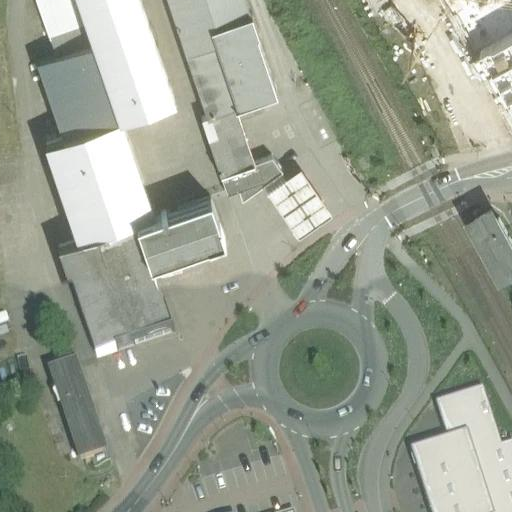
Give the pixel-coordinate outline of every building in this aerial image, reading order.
[(78,0),(37,0),(49,34),(56,53),(93,41),(78,0)] [(139,0),(78,0),(93,41),(118,117),(119,117),(173,99),(139,0)] [(169,0),(206,111),(234,102),(234,103),(276,90),(257,32),(258,31),(251,10),(250,10),(246,0),(169,0)] [(511,0),(454,0),(474,37),(479,35),(511,16),(511,0)] [(511,16),(479,35),(511,96),(511,16)] [(56,53),(37,60),(63,136),(118,117),(93,41),(56,53)] [(206,111),(201,113),(226,189),(238,185),(241,196),(282,167),(271,153),(253,159),(234,103),(234,102),(206,111)] [(154,213),(119,117),(118,117),(63,136),(43,143),(76,238),(77,239),(136,219),(154,213)] [(300,163),(266,187),(298,234),(332,210),(300,163)] [(154,213),(136,219),(149,259),(179,249),(183,262),(197,257),(193,245),(223,234),(209,195),(154,213)] [(496,219),(491,211),(474,220),(502,272),(511,266),(511,240),(499,217),(496,219)] [(136,219),(77,239),(76,238),(58,244),(97,361),(174,335),(149,259),(136,219)] [(109,458),(78,367),(55,375),(85,466),(109,458)] [(408,459),(415,481),(421,499),(424,511),(511,511),(511,457),(510,450),(499,454),(491,432),(479,395),(432,410),(444,447),(408,459)]
